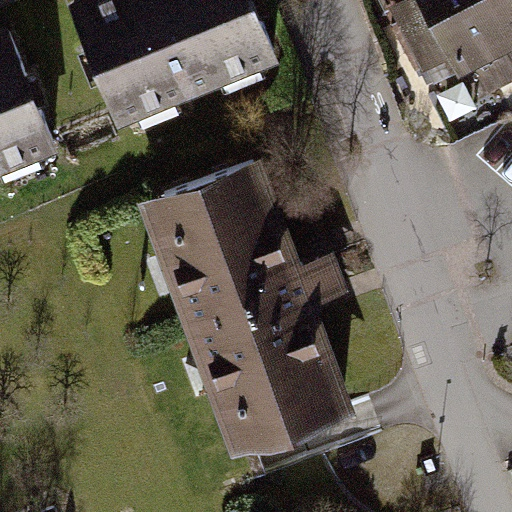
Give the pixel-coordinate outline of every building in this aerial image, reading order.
[(73,0),(62,4),(112,131),(279,65),(252,0),(73,0)] [(417,0),(458,79),(511,51),(511,30),(496,0),(417,0)] [(511,0),(496,0),(511,30),(511,0)] [(0,32),(0,179),(63,154),(11,28),(0,32)] [(134,207),(231,461),(354,414),(257,160),(134,207)]
